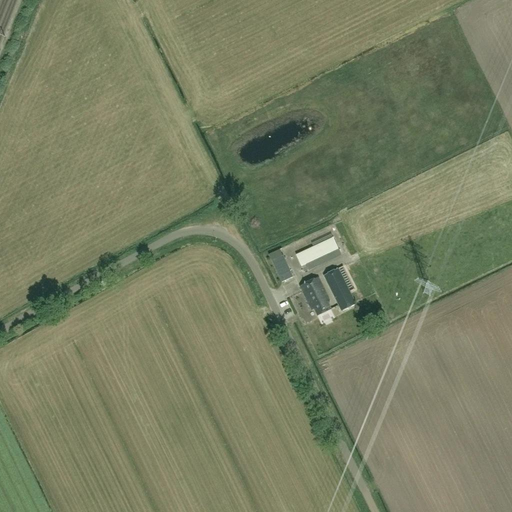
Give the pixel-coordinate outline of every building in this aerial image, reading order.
[(332,238),(295,255),(301,267),(305,264),(338,249),(332,238)] [(306,239),(288,248),(291,254),(309,245),(306,239)] [(283,256),(271,261),(281,283),(293,278),(283,256)] [(351,272),(361,269),(359,263),(349,266),(351,272)] [(339,269),(323,277),(341,312),(357,305),(339,269)] [(319,279),(301,288),(312,310),(314,309),(318,316),(331,310),(327,302),(329,301),(319,279)]
